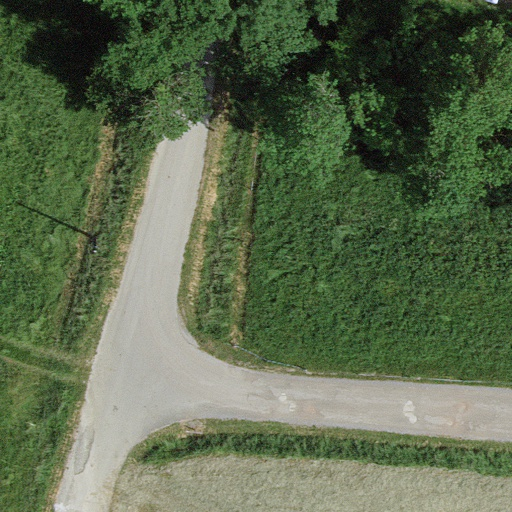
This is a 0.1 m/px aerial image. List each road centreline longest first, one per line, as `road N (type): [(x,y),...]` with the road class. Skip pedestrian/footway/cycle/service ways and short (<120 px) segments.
road 1 (unclassified): [(511,409),(123,382),(192,106),(200,0)]
road 2 (track): [(123,382),(80,511)]
